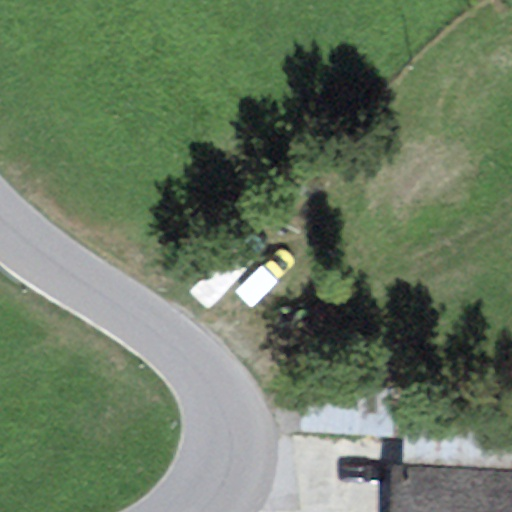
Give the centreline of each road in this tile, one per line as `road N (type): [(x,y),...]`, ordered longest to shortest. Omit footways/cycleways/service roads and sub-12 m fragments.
road 1 (tertiary): [(0,226),(203,378),(225,428),(221,469),(191,511)]
road 2 (track): [(334,511),(316,478),(222,455)]
